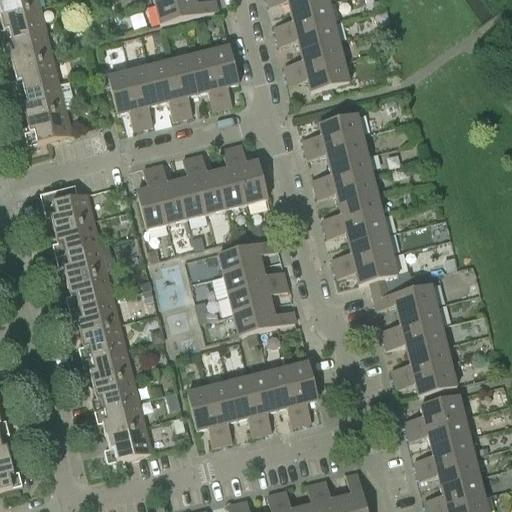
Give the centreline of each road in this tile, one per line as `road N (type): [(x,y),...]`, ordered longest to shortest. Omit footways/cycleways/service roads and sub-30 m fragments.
road 1 (residential): [(363,434),(342,348),(316,309),(265,124)]
road 2 (residential): [(71,511),(363,434)]
road 3 (residential): [(71,511),(0,230)]
road 4 (residential): [(0,189),(265,124)]
road 5 (residential): [(265,124),(236,0)]
